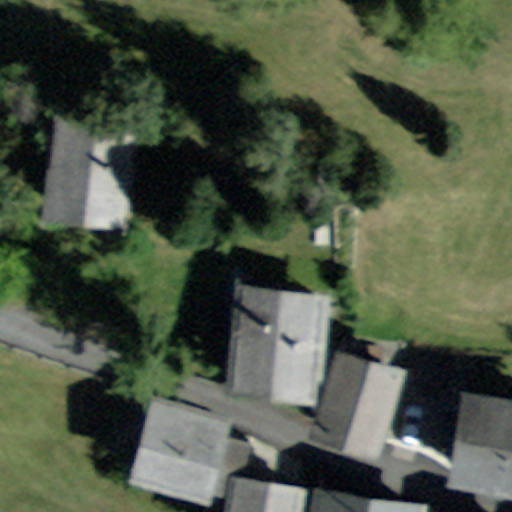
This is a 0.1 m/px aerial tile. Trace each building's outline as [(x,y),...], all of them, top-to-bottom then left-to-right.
[(61,143),(53,206),(123,214),(133,125),(64,116),(61,143)] [(241,347),(237,383),(308,391),(318,300),(247,292),(241,347)] [(352,351),(336,409),(392,424),(409,367),(352,351)] [(511,400),(475,393),(460,459),(511,470),(511,400)] [(156,409),(138,469),(203,488),(221,428),(156,409)] [(304,511),(308,488),(242,478),(237,511),(304,511)] [(325,491),(322,511),(419,511),(420,503),(325,491)]
